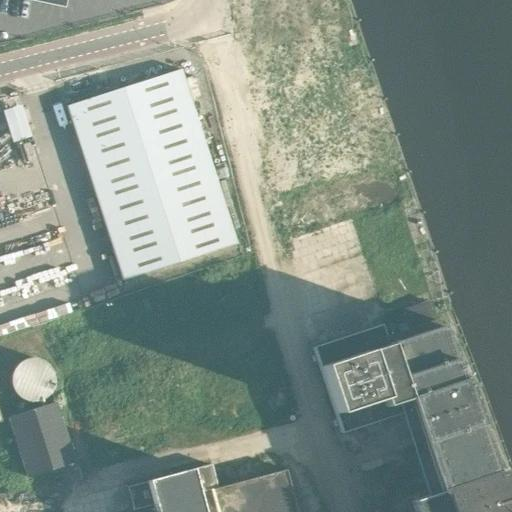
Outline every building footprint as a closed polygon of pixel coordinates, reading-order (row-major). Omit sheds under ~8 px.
[(65,106),(121,280),(237,243),(181,69),(65,106)] [(13,139),(31,135),(23,103),(5,108),(13,139)] [(511,511),(511,503),(501,472),(493,474),(465,390),(461,380),(460,380),(456,382),(452,370),(453,369),(450,363),(447,353),(444,343),(438,327),(435,320),(434,320),(428,301),(402,309),(409,329),(385,337),(381,325),(316,346),(312,348),(340,431),(340,432),(409,409),(437,491),(410,500),(413,511),(511,511)] [(11,383),(14,391),(21,398),(30,401),(40,400),(48,395),(53,386),(54,377),(50,368),(43,361),(34,358),(25,360),(17,365),(12,373),(11,383)] [(74,461),(55,403),(8,418),(26,476),(74,461)] [(132,510),(152,504),(154,511),(297,511),(285,469),(283,470),(216,488),(210,464),(126,486),(132,510)]
